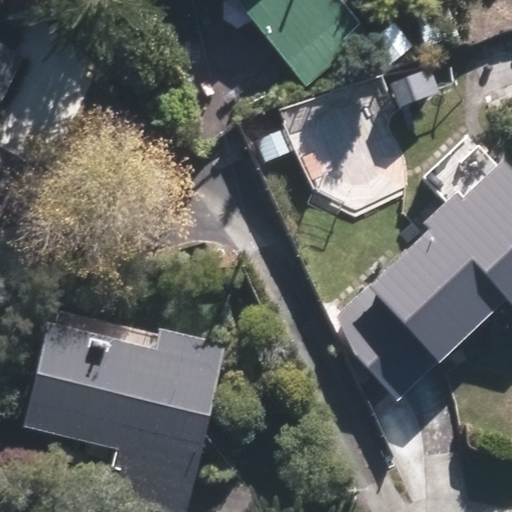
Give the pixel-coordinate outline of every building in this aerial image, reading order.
[(227,0),(299,81),(349,37),(316,0),(227,0)] [(433,56),(384,80),(401,116),(450,93),(433,56)] [(36,185),(0,166),(0,238),(7,242),(36,185)] [(511,204),(492,183),(370,300),(426,358),(495,292),(511,310),(511,204)] [(144,363),(36,338),(16,428),(113,450),(105,488),(173,504),(208,354),(150,341),(144,363)]
